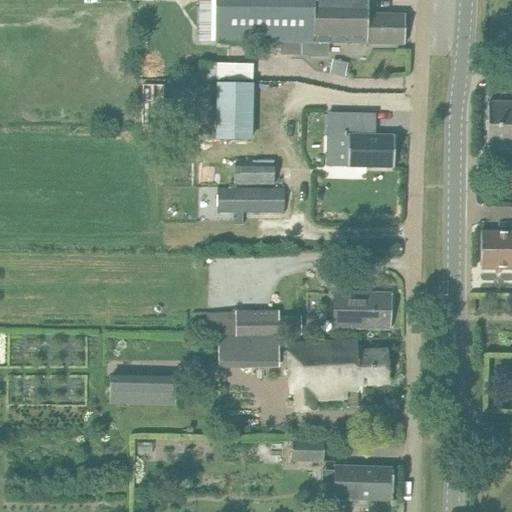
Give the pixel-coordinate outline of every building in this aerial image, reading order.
[(199,0),(199,40),(316,43),(315,0),(199,0)] [(368,14),(367,0),(315,0),(316,43),(404,45),(405,15),(368,14)] [(332,65),(330,75),(344,78),(347,68),(332,65)] [(218,70),(216,101),(253,103),(254,72),(218,70)] [(140,84),(140,128),(165,128),(165,84),(140,84)] [(511,102),(488,102),(487,149),(511,149),(511,102)] [(394,168),(394,135),(365,135),(365,115),(328,114),(328,136),(348,137),(347,167),(394,168)] [(235,184),(273,184),(273,166),(235,166),(235,184)] [(220,191),(220,213),(284,213),(285,191),(220,191)] [(511,231),(500,232),(480,231),(480,269),(511,269),(511,231)] [(334,327),(370,329),(390,329),(392,294),(335,292),(334,327)] [(206,313),(206,335),(300,334),(300,321),(278,321),(278,310),(235,310),(235,313),(206,313)] [(277,337),(218,338),(218,358),(242,358),(242,367),(277,367),(277,337)] [(356,341),(286,343),(287,367),(288,394),(295,393),(295,411),(315,410),(314,400),(347,398),(346,390),(358,389),(357,384),(387,383),(386,351),(356,353),(356,341)] [(110,404),(176,405),(176,382),(110,380),(110,404)] [(291,444),(290,461),(321,462),(322,445),(291,444)] [(334,499),(372,500),(392,501),(392,469),(335,467),(334,499)]
